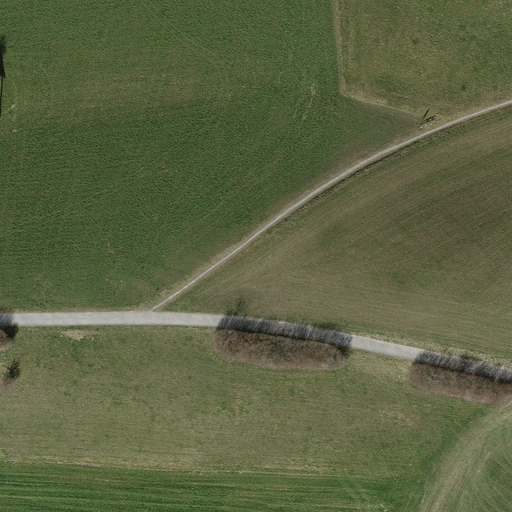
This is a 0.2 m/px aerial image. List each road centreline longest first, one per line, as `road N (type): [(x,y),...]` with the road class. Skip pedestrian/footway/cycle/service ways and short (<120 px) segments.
road 1 (track): [(511,370),(308,327),(145,318)]
road 2 (track): [(145,318),(0,315)]
